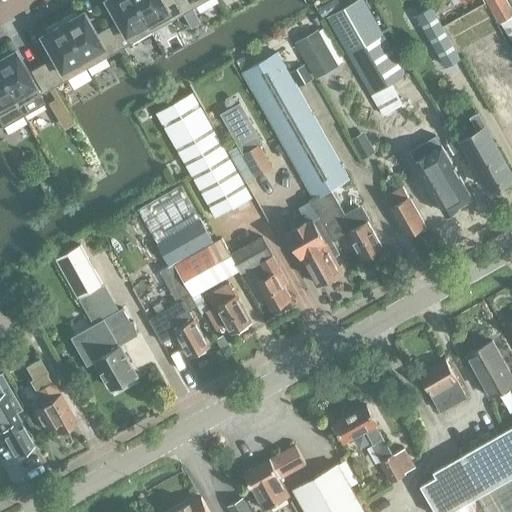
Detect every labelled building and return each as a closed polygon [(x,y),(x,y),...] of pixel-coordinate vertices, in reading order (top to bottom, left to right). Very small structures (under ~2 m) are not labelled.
[(104,0),(116,21),(105,27),(118,49),(150,31),(132,0),(104,0)] [(182,13),(174,0),(132,0),(150,31),(182,13)] [(174,0),(182,13),(204,0),(174,0)] [(371,94),(390,83),(406,74),(363,0),(354,0),(327,16),(371,94)] [(511,15),(511,11),(505,0),(487,0),(500,23),(511,15)] [(460,58),(431,6),(417,13),(446,66),(460,58)] [(86,67),(118,49),(105,27),(94,33),(82,11),(75,15),(73,12),(59,20),(86,67)] [(52,57),(41,63),(54,85),(86,67),(59,20),(45,28),(47,31),(40,35),(52,57)] [(337,65),(317,29),(296,41),(316,77),(337,65)] [(472,56),(489,85),(511,71),(511,53),(503,38),(472,56)] [(5,50),(0,52),(0,74),(23,115),(44,103),(14,50),(7,54),(5,50)] [(316,196),(329,188),(350,176),(276,51),(243,71),(316,195),(316,196)] [(30,70),(42,92),(54,85),(41,63),(30,70)] [(23,115),(0,74),(0,123),(2,127),(23,115)] [(402,104),(390,83),(371,94),(370,94),(370,95),(382,115),(402,104)] [(216,216),(251,196),(193,94),(158,113),(216,216)] [(489,188),(511,175),(492,140),(494,139),(478,111),(469,116),(477,131),(462,140),(489,188)] [(435,134),(409,149),(427,180),(425,180),(426,182),(427,181),(433,191),(432,192),(433,193),(434,192),(446,212),(457,205),(471,197),(458,174),(460,174),(459,173),(458,173),(454,166),(455,166),(455,164),(453,165),(435,134)] [(244,153),(255,174),(271,165),(260,144),(244,153)] [(137,207),(157,242),(158,242),(200,218),(201,217),(181,183),(137,207)] [(391,207),(406,234),(425,224),(409,197),(402,186),(385,196),(391,207)] [(382,247),(366,221),(357,205),(343,213),(329,188),(316,196),(316,195),(313,197),(322,213),(316,217),(330,241),(348,231),(364,258),(382,247)] [(305,253),(322,281),(339,271),(331,257),(337,254),(330,241),(316,217),(315,216),(291,230),(305,253)] [(172,264),(174,263),(213,240),(200,218),(158,242),(157,242),(156,242),(168,264),(169,265),(172,264)] [(267,275),(256,281),(272,310),(291,299),(283,285),(287,283),(271,254),(260,236),(230,253),(239,269),(238,270),(240,273),(259,262),(267,275)] [(239,269),(230,253),(221,237),(174,263),(193,295),(238,270),(239,269)] [(79,297),(102,284),(80,244),(57,257),(79,297)] [(168,264),(159,270),(177,299),(190,291),(174,263),(172,264),(169,265),(168,264)] [(216,303),(206,309),(217,327),(226,322),(232,332),(250,321),(235,295),(227,283),(210,293),(216,303)] [(11,292),(0,298),(0,302),(8,317),(21,310),(11,292)] [(209,345),(188,309),(182,299),(149,318),(162,341),(177,332),(191,355),(209,345)] [(135,380),(132,376),(137,373),(120,344),(138,334),(133,321),(132,319),(131,320),(123,306),(101,318),(109,333),(99,338),(106,350),(94,357),(112,388),(117,384),(120,389),(135,380)] [(488,394),(511,380),(511,375),(492,339),(465,353),(488,394)] [(50,381),(46,373),(47,372),(39,357),(25,365),(32,378),(29,380),(35,389),(33,390),(40,402),(32,407),(44,427),(52,422),(56,430),(75,420),(51,380),(50,381)] [(466,395),(456,377),(445,358),(419,373),(440,409),(466,395)] [(10,389),(0,395),(0,428),(15,454),(32,444),(17,418),(24,414),(10,389)] [(366,403),(332,422),(344,443),(365,430),(373,443),(370,445),(391,481),(406,473),(404,471),(415,465),(404,446),(393,453),(376,424),(378,423),(366,403)] [(435,511),(446,511),(475,496),(511,474),(511,423),(432,469),(435,474),(420,483),(435,511)] [(269,457),(243,472),(263,510),(291,494),(280,477),(306,463),(295,443),(269,458),(269,457)] [(307,511),(365,511),(337,462),(292,486),(307,511)] [(511,511),(511,474),(475,496),(484,511),(511,511)] [(210,511),(201,495),(170,511),(210,511)] [(231,511),(251,511),(243,496),(227,505),(231,511)] [(484,511),(475,496),(446,511),(484,511)]
